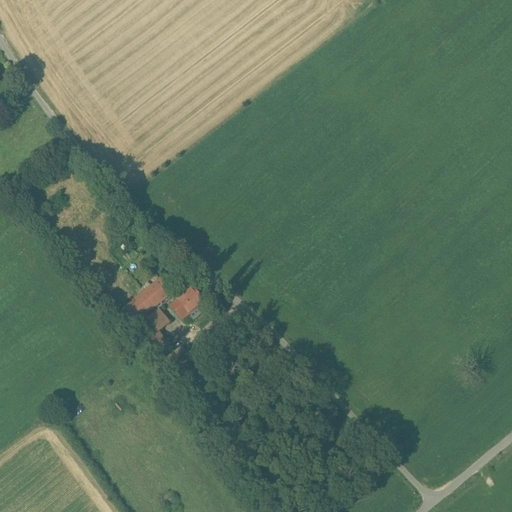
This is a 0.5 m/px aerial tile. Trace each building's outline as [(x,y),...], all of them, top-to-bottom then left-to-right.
[(160,281),(144,294),(155,308),(156,307),(161,303),(172,295),(160,281)] [(181,296),(175,300),(177,302),(170,308),(181,321),(188,316),(189,316),(196,309),(204,303),(192,289),(182,298),(181,296)] [(171,349),(133,303),(117,316),(155,362),(171,349)] [(196,309),(189,316),(193,321),(196,319),(196,317),(200,314),(196,309)] [(183,350),(170,360),(174,366),(187,356),(183,350)]
